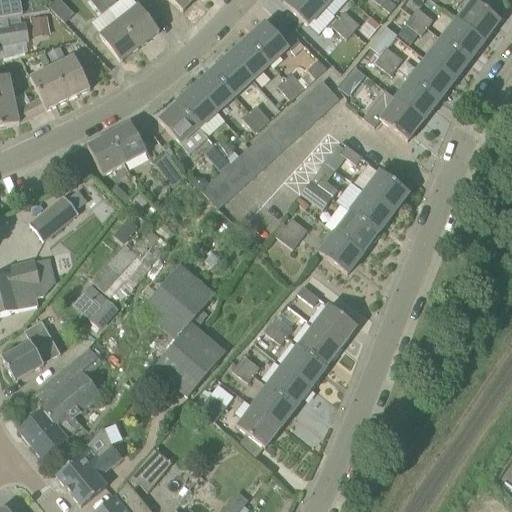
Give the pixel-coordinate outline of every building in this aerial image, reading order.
[(0,0),(0,21),(6,20),(7,21),(50,13),(49,13),(36,0),(0,0)] [(102,18),(110,11),(101,0),(90,0),(89,1),(102,18)] [(101,0),(110,11),(117,4),(113,0),(101,0)] [(166,0),(183,15),(196,0),(166,0)] [(288,0),(283,6),(308,29),(324,11),(312,0),(288,0)] [(331,2),(333,0),(312,0),(324,11),(331,2)] [(384,0),(385,0),(378,7),(389,16),(396,8),(393,6),(386,0),(384,0)] [(501,24),(482,9),(472,2),(457,22),(486,44),(501,24)] [(139,9),(137,10),(120,24),(140,50),(159,35),(139,9)] [(427,31),(433,23),(417,11),(411,19),(427,31)] [(352,35),(358,28),(343,15),(337,22),(352,35)] [(50,37),(46,19),(30,22),(33,40),(50,37)] [(421,39),(427,31),(411,19),(405,27),(421,39)] [(6,20),(0,21),(0,61),(1,67),(29,59),(26,43),(29,43),(26,25),(8,28),(7,21),(6,20)] [(369,42),(379,28),(370,20),(359,34),(369,42)] [(352,35),(337,22),(331,29),(346,43),(352,35)] [(486,44),(457,22),(442,42),(470,64),(486,44)] [(140,50),(119,23),(99,39),(120,65),(124,63),(140,50)] [(288,51),(266,25),(248,42),(271,67),(288,51)] [(386,30),(370,51),(380,59),(386,51),(388,52),(397,39),(386,30)] [(252,83),(271,67),(248,42),(230,58),(252,83)] [(470,64),(442,42),(426,62),(455,84),(470,64)] [(291,53),(291,54),(295,58),(303,51),(299,46),(291,53)] [(59,50),(48,55),(51,62),(62,57),(59,50)] [(396,72),(402,64),(386,52),(380,60),(396,72)] [(43,74),(30,81),(31,81),(41,101),(40,102),(46,113),(46,114),(49,112),(52,111),(67,103),(52,70),(45,57),(38,60),(45,74),(43,74)] [(235,99),(252,83),(230,58),(212,74),(235,99)] [(90,92),(78,68),(74,59),(62,65),(52,70),(67,103),(90,92)] [(390,79),(396,72),(380,60),(374,67),(390,79)] [(327,72),(317,62),(305,74),(306,76),(298,83),(292,76),(285,82),(299,98),(306,91),(327,72)] [(455,84),(426,62),(410,82),(439,104),(455,84)] [(0,106),(14,103),(9,79),(8,79),(6,72),(0,73),(0,106)] [(217,116),(235,99),(212,74),(194,91),(217,116)] [(299,98),(285,82),(277,89),(291,104),(299,98)] [(439,104),(410,82),(395,102),(423,125),(439,104)] [(339,103),(322,84),(313,92),(330,111),(339,103)] [(354,92),(344,84),(338,91),(348,99),(354,92)] [(176,107),(199,132),(217,116),(194,91),(176,107)] [(330,111),(313,92),(303,101),(321,120),(330,111)] [(321,120),(303,101),(294,109),(311,128),(321,120)] [(16,114),(19,127),(46,113),(40,102),(16,114)] [(423,125),(395,102),(379,123),(408,145),(423,125)] [(0,131),(19,127),(16,114),(14,103),(0,106),(0,131)] [(199,132),(176,107),(158,123),(189,158),(207,142),(199,132)] [(262,131),(270,124),(257,109),(249,115),(262,131)] [(311,128),(294,109),(285,118),(302,137),(311,128)] [(255,137),(262,131),(249,115),(242,122),(255,137)] [(302,137),(285,118),(275,126),(293,145),(302,137)] [(125,167),(146,156),(130,126),(128,127),(109,137),(125,167)] [(293,145),(275,126),(266,135),(283,154),(293,145)] [(283,154),(266,135),(257,143),(274,162),(283,154)] [(125,167),(109,137),(90,148),(87,149),(103,179),(125,167)] [(227,163),(235,156),(221,141),(213,148),(227,163)] [(274,162),(257,143),(247,152),(265,170),(274,162)] [(220,169),(227,163),(213,148),(207,154),(220,169)] [(356,169),(362,161),(346,149),(340,157),(356,169)] [(265,170),(247,152),(238,160),(255,179),(265,170)] [(185,180),(167,155),(154,165),(173,189),(185,180)] [(331,157),(325,165),(336,173),(341,165),(331,157)] [(255,179),(238,160),(229,168),(246,187),(255,179)] [(246,187),(229,168),(219,177),(237,196),(246,187)] [(409,196),(381,174),(365,195),(394,216),(409,196)] [(237,196),(219,177),(210,185),(227,204),(237,196)] [(195,180),(190,185),(198,194),(209,186),(204,181),(195,180)] [(331,201),(337,194),(321,182),(315,189),(331,201)] [(227,204),(210,185),(201,194),(218,213),(227,204)] [(322,213),(331,201),(315,189),(310,185),(301,197),(322,213)] [(130,202),(116,188),(110,195),(124,209),(130,202)] [(77,214),(88,206),(77,189),(66,197),(77,214)] [(394,216),(365,195),(350,215),(378,237),(394,216)] [(43,245),(78,217),(65,200),(30,228),(43,245)] [(298,200),(295,205),(304,213),(308,208),(298,200)] [(378,237),(350,215),(334,236),(362,258),(378,237)] [(128,222),(120,231),(130,240),(138,230),(128,222)] [(292,253),(307,234),(290,222),(285,229),(281,226),(272,238),(292,253)] [(126,248),(92,285),(105,298),(110,303),(126,285),(132,291),(150,271),(150,270),(168,250),(147,232),(130,252),(126,248)] [(362,258),(334,236),(319,256),(348,278),(362,258)] [(43,300),(34,264),(9,271),(10,277),(0,279),(0,319),(38,309),(36,301),(43,300)] [(191,326),(215,298),(179,268),(141,313),(176,344),(191,326)] [(91,289),(86,295),(102,308),(106,303),(107,302),(91,289)] [(312,309),(318,301),(304,290),(298,297),(312,309)] [(91,322),(89,323),(102,334),(119,314),(106,303),(102,308),(91,322)] [(357,330),(328,308),(312,329),(341,351),(357,330)] [(286,340),(292,332),(276,320),(270,328),(286,340)] [(1,362),(15,385),(44,368),(43,367),(61,357),(42,325),(25,335),(30,345),(1,362)] [(187,401),(226,355),(191,326),(176,344),(153,372),(187,401)] [(280,348),(286,340),(270,328),(265,336),(280,348)] [(341,351),(312,329),(297,350),(326,371),(341,351)] [(326,371),(297,350),(282,370),(311,391),(326,371)] [(101,397),(86,379),(103,365),(90,353),(76,366),(33,401),(43,413),(18,433),(42,463),(67,442),(64,439),(79,426),(74,419),(101,397)] [(253,379),(259,371),(243,359),(237,367),(253,379)] [(248,387),(253,379),(237,367),(232,375),(248,387)] [(311,391),(282,370),(267,390),(296,412),(311,391)] [(296,412),(267,390),(252,410),(280,432),(296,412)] [(215,426),(227,409),(211,398),(200,412),(215,426)] [(280,432),(252,410),(237,430),(265,452),(280,432)] [(98,479),(122,460),(111,447),(103,431),(88,448),(90,450),(80,458),(81,459),(56,479),(81,510),(107,489),(98,479)] [(148,511),(133,492),(140,486),(147,495),(156,485),(172,466),(154,452),(140,469),(133,477),(127,484),(114,500),(99,511),(148,511)] [(241,511),(248,504),(237,495),(223,511),(241,511)]
